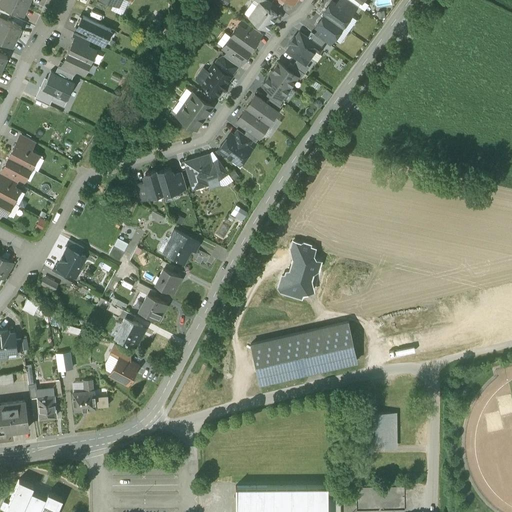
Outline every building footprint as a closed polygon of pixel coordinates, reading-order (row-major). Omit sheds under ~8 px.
[(27,4),(18,0),(0,0),(0,2),(23,14),(27,4)] [(350,14),(336,4),(336,3),(331,0),(322,13),(324,14),(324,13),(341,26),(350,14)] [(349,0),(338,0),(336,3),(336,4),(350,14),(357,5),(349,0)] [(268,8),(258,1),(257,4),(248,16),(266,29),(277,14),(268,8)] [(101,12),(87,5),(82,15),(97,22),(101,12)] [(9,14),(0,9),(0,15),(6,19),(9,14)] [(341,26),(324,13),(324,14),(315,26),(318,28),(333,38),(341,26)] [(6,19),(0,15),(0,27),(17,36),(21,26),(6,19)] [(82,15),(76,26),(89,32),(103,39),(102,41),(104,42),(111,29),(82,15)] [(261,32),(248,23),(244,29),(257,38),(261,32)] [(244,29),(238,24),(230,35),(250,49),(257,38),(244,29)] [(17,36),(0,27),(0,39),(12,45),(17,36)] [(333,38),(318,28),(314,34),(324,41),(329,44),(333,38)] [(307,37),(299,31),(286,50),(297,58),(305,64),(305,63),(315,49),(319,52),(322,48),(320,46),(307,37)] [(314,34),(311,31),(307,37),(320,46),(324,41),(314,34)] [(86,38),(74,32),(71,38),(73,39),(74,38),(87,45),(89,39),(86,38)] [(103,39),(89,32),(86,38),(89,39),(103,46),(104,42),(102,41),(103,39)] [(250,49),(230,35),(222,46),(227,49),(241,59),(242,60),(250,49)] [(87,45),(74,38),(73,39),(68,50),(89,60),(95,48),(87,45)] [(241,59),(227,49),(223,54),(237,65),(241,59)] [(89,60),(68,50),(63,61),(63,62),(76,68),(84,72),(89,60)] [(237,65),(223,54),(219,59),(218,58),(214,64),(230,75),(237,65)] [(305,64),(297,58),(293,64),(304,72),(309,66),(305,63),(305,64)] [(76,68),(63,62),(63,61),(60,60),(58,66),(73,74),(76,68)] [(286,67),(277,61),(269,72),(289,86),(297,76),(297,75),(286,67)] [(293,64),(289,62),(286,67),(297,75),(297,76),(300,78),(304,72),(293,64)] [(214,64),(213,63),(200,82),(217,94),(222,88),(223,89),(227,83),(226,82),(231,76),(230,75),(214,64)] [(73,74),(58,66),(55,72),(70,79),(73,74)] [(50,70),(42,88),(54,94),(53,97),(64,102),(74,81),(70,79),(55,72),(50,70)] [(289,86),(269,72),(261,84),(270,89),(281,98),(281,97),(289,86)] [(42,88),(40,86),(34,97),(49,104),(53,97),(54,94),(42,88)] [(210,97),(197,88),(194,93),(207,102),(210,97)] [(281,98),(270,89),(266,95),(269,97),(281,105),(285,99),(281,97),(281,98)] [(194,93),(192,92),(184,103),(203,117),(211,105),(207,102),(194,93)] [(266,102),(254,94),(245,107),(268,123),(277,110),(266,102)] [(281,105),(269,97),(266,102),(277,110),(281,105)] [(203,117),(184,103),(177,114),(183,119),(194,126),(196,128),(203,117)] [(268,123),(245,107),(236,120),(247,128),(258,136),(259,136),(268,123)] [(194,126),(183,119),(179,124),(190,132),(194,126)] [(244,133),(237,128),(233,134),(248,145),(252,139),(244,133)] [(258,136),(247,128),(244,133),(252,139),(255,141),(258,136)] [(233,134),(230,132),(229,133),(231,134),(226,140),(225,139),(218,148),(239,163),(251,147),(248,145),(233,134)] [(35,141),(22,133),(16,144),(30,151),(35,141)] [(16,144),(15,143),(9,155),(30,166),(37,155),(30,151),(16,144)] [(207,153),(184,160),(192,185),(194,186),(204,183),(206,181),(205,178),(217,174),(215,165),(212,166),(211,162),(209,156),(207,153)] [(30,166),(9,155),(2,167),(3,167),(19,175),(24,178),(30,166)] [(228,172),(217,158),(211,162),(212,166),(215,165),(217,174),(218,179),(219,179),(228,172)] [(19,175),(3,167),(1,173),(16,181),(19,175)] [(171,169),(167,167),(157,171),(156,171),(163,191),(162,191),(163,193),(176,189),(177,189),(172,174),(171,169)] [(238,175),(234,168),(228,172),(233,179),(238,175)] [(156,169),(145,172),(143,175),(145,180),(149,195),(150,195),(162,191),(163,191),(156,171),(157,171),(156,169)] [(181,171),(172,174),(177,189),(176,189),(176,190),(186,187),(181,171)] [(16,181),(1,173),(0,173),(0,178),(13,186),(16,181)] [(0,178),(0,194),(12,200),(18,189),(13,186),(0,178)] [(145,180),(136,183),(140,199),(150,196),(150,195),(149,195),(145,180)] [(12,200),(0,194),(0,209),(2,210),(6,212),(12,200)] [(18,204),(12,200),(6,212),(10,215),(12,214),(13,214),(18,204)] [(247,211),(240,206),(235,215),(242,219),(247,211)] [(181,224),(185,217),(177,213),(173,219),(181,224)] [(199,241),(174,227),(169,236),(173,238),(165,253),(183,263),(191,248),(195,250),(199,241)] [(112,245),(124,250),(128,242),(116,236),(112,245)] [(83,247),(69,239),(65,245),(67,246),(67,245),(80,252),(83,247)] [(281,275),(278,285),(281,290),(301,296),(302,292),(312,290),(309,278),(312,271),(317,268),(319,261),(310,258),(313,247),(308,246),(309,244),(303,242),(300,244),(293,241),(291,246),(294,257),(292,258),(290,266),(287,266),(288,270),(286,270),(285,274),(281,275)] [(80,252),(67,245),(67,246),(65,245),(55,263),(57,264),(56,265),(66,270),(71,273),(75,266),(78,267),(85,255),(80,252)] [(108,253),(119,259),(124,250),(112,245),(108,253)] [(175,265),(162,258),(159,264),(163,266),(164,265),(172,270),(175,265)] [(7,260),(0,273),(0,274),(5,277),(12,263),(7,260)] [(66,270),(56,265),(57,264),(55,263),(52,269),(63,275),(66,270)] [(172,270),(164,265),(163,266),(155,282),(173,292),(182,275),(172,270)] [(59,283),(46,276),(42,282),(55,289),(59,283)] [(156,290),(139,281),(136,287),(147,293),(148,293),(153,295),(156,290)] [(153,295),(148,293),(147,293),(139,310),(158,320),(167,303),(153,295)] [(115,294),(112,300),(124,307),(127,301),(115,294)] [(38,301),(27,296),(21,307),(32,312),(38,301)] [(123,308),(111,301),(107,308),(120,315),(121,313),(123,308)] [(135,314),(123,308),(121,313),(124,315),(125,315),(132,319),(135,314)] [(132,319),(125,315),(124,315),(121,323),(123,324),(116,336),(126,341),(135,345),(141,332),(139,331),(142,324),(132,319)] [(250,342),(260,383),(357,361),(348,320),(250,342)] [(67,329),(78,333),(80,328),(69,324),(67,329)] [(7,328),(0,328),(0,356),(6,356),(6,351),(7,351),(9,348),(15,347),(16,347),(15,338),(14,331),(8,332),(7,328)] [(21,337),(15,338),(16,347),(15,347),(15,350),(23,349),(21,337)] [(130,350),(115,342),(109,352),(118,356),(119,353),(126,357),(130,350)] [(72,366),(69,350),(55,352),(57,368),(72,366)] [(126,357),(119,353),(118,356),(109,373),(127,382),(137,363),(126,357)] [(89,378),(84,378),(85,389),(93,389),(92,377),(89,378)] [(36,382),(28,384),(30,397),(38,396),(36,382)] [(85,389),(73,391),(75,408),(95,406),(95,405),(94,395),(93,389),(85,389)] [(38,396),(40,417),(56,415),(54,394),(38,396)] [(108,394),(94,395),(95,405),(108,404),(108,394)] [(24,399),(0,402),(0,433),(8,432),(7,430),(28,427),(24,399)] [(395,423),(395,412),(376,412),(376,439),(393,439),(393,423),(395,423)] [(55,511),(62,498),(48,492),(45,497),(30,491),(33,485),(19,479),(3,511),(55,511)] [(326,486),(237,487),(237,486),(235,486),(235,511),(327,511),(327,498),(327,485),(326,485),(326,486)] [(327,498),(327,511),(339,511),(339,498),(327,498)]
